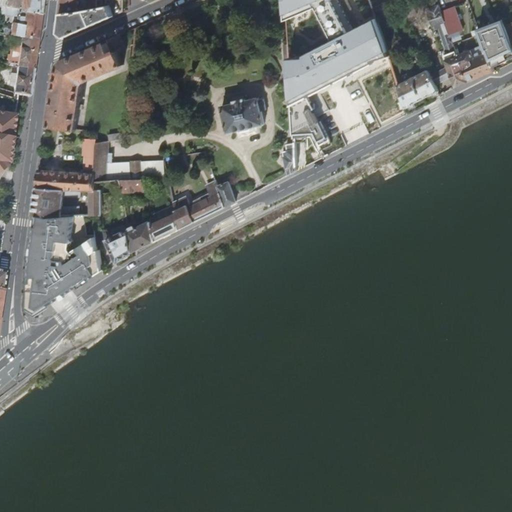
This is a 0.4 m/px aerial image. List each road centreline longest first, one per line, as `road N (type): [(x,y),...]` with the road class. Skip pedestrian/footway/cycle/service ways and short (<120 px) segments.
road 1 (secondary): [(511,75),(194,233),(104,287),(12,364)]
road 2 (tertiary): [(46,57),(24,207)]
road 3 (residential): [(172,0),(46,57)]
